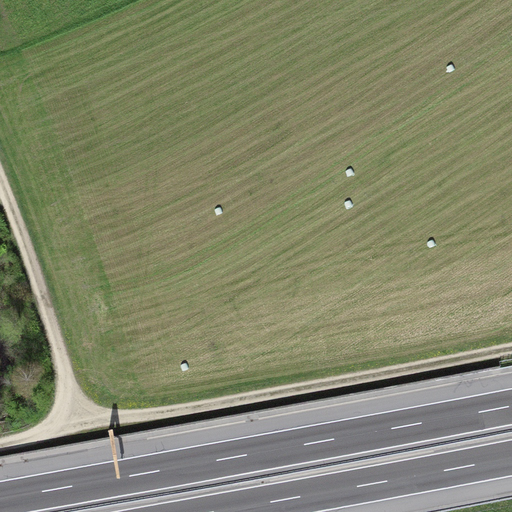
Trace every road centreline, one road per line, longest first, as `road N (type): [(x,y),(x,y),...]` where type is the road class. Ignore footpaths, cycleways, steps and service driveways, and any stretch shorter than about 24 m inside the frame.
road 1 (motorway): [(511,413),(0,507)]
road 2 (track): [(511,357),(69,435)]
road 3 (motorway): [(230,511),(511,459)]
road 4 (track): [(0,196),(39,301),(69,435)]
